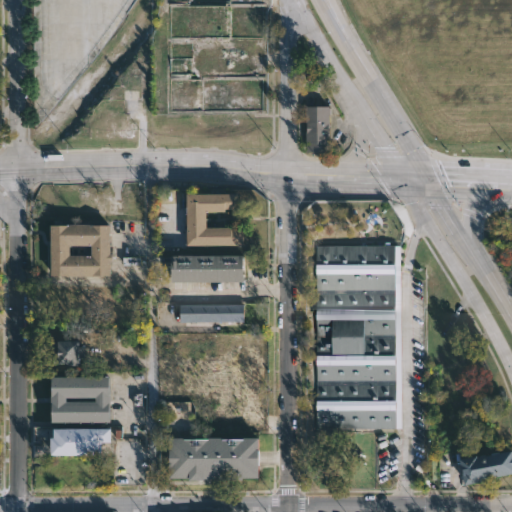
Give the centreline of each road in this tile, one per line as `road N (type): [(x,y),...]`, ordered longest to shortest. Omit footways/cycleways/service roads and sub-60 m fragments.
road 1 (residential): [(17,511),(20,0)]
road 2 (tertiary): [(282,173),(286,503)]
road 3 (residential): [(0,505),(286,503)]
road 4 (tertiary): [(0,166),(214,165),(282,173)]
road 5 (residential): [(286,503),(511,505)]
road 6 (secondary): [(397,176),(511,366)]
road 7 (secondary): [(428,177),(321,0)]
road 8 (secondary): [(296,0),(397,176)]
road 9 (residential): [(282,173),(282,0)]
road 10 (secondary): [(511,319),(428,177)]
road 11 (tertiary): [(428,177),(282,173)]
